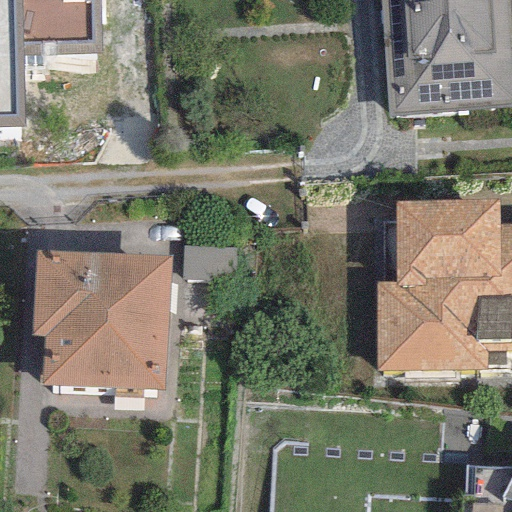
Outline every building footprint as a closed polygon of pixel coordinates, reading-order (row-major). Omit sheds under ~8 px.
[(0,0),(0,132),(24,131),(22,58),(99,56),(97,0),(0,0)] [(381,0),(387,119),(511,112),(504,0),(381,0)] [(370,250),(368,375),(511,377),(511,245),(496,246),(497,205),(399,203),(399,250),(370,250)] [(47,257),(41,396),(153,401),(159,262),(47,257)] [(267,442),(262,511),(461,511),(463,453),(267,442)]
